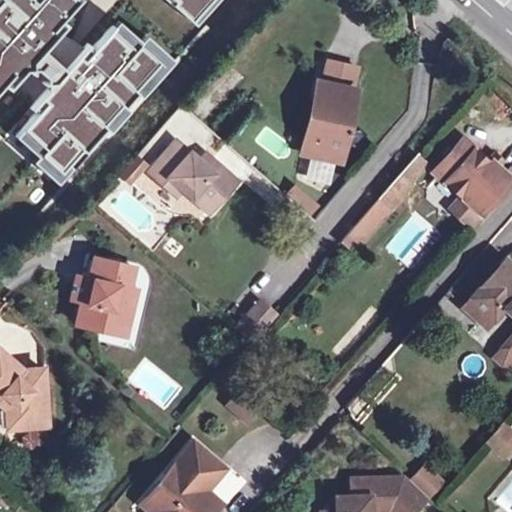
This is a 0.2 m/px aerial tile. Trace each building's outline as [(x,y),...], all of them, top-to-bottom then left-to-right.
[(135,90),(163,59),(141,41),(136,46),(111,25),(90,49),(85,45),(74,58),(64,49),(67,46),(56,35),(64,26),(60,23),(79,0),(0,0),(0,78),(7,71),(12,76),(18,68),(34,76),(44,91),(37,98),(42,103),(16,133),(61,173),(103,126),(106,128),(138,93),(135,90)] [(172,0),(170,3),(189,20),(207,0),(172,0)] [(64,49),(74,58),(85,45),(64,26),(56,35),(67,46),(64,49)] [(325,58),(320,85),(354,92),(359,65),(325,58)] [(320,85),(306,151),(340,158),(345,132),(348,132),(350,126),(347,125),(354,92),(320,85)] [(173,139),(147,169),(163,183),(168,176),(182,188),(209,212),(236,181),(211,159),(204,167),(197,160),(173,139)] [(461,139),(434,170),(481,212),(499,192),(503,196),(506,192),(502,188),(511,178),(489,158),(487,161),(461,139)] [(203,153),(197,160),(204,167),(211,159),(203,153)] [(401,173),(369,206),(383,216),(412,184),(410,180),(425,164),(414,155),(401,173)] [(142,166),(132,158),(118,173),(128,182),(142,166)] [(168,176),(163,183),(177,195),(182,188),(168,176)] [(312,217),(322,203),(293,184),(284,198),(312,217)] [(369,206),(341,238),(354,250),(383,216),(369,206)] [(480,252),(446,291),(462,306),(497,266),(480,252)] [(81,300),(76,323),(114,332),(117,319),(128,321),(135,289),(128,287),(132,266),(94,257),(89,279),(94,280),(88,301),(81,300)] [(497,266),(462,306),(481,322),(499,302),(511,313),(511,273),(500,263),(497,266)] [(259,300),(236,325),(251,338),(274,313),(259,300)] [(124,334),(128,321),(117,319),(114,332),(124,334)] [(511,341),(497,358),(503,362),(511,359),(511,341)] [(0,353),(0,395),(2,393),(16,405),(16,427),(48,426),(43,369),(23,370),(0,353)] [(260,405),(241,389),(228,404),(247,420),(260,405)] [(2,393),(0,395),(0,403),(6,408),(7,428),(16,427),(16,405),(2,393)] [(494,449),(511,431),(501,423),(485,442),(494,449)] [(511,431),(494,449),(503,458),(511,447),(511,431)] [(193,441),(145,498),(156,508),(152,511),(211,511),(218,504),(204,492),(199,487),(219,463),(193,441)] [(219,463),(199,487),(204,492),(224,468),(219,463)] [(335,511),(320,511),(381,511),(387,511),(411,511),(426,497),(406,477),(350,479),(350,495),(335,495),(335,511)] [(145,498),(141,503),(151,511),(152,511),(156,508),(145,498)]
